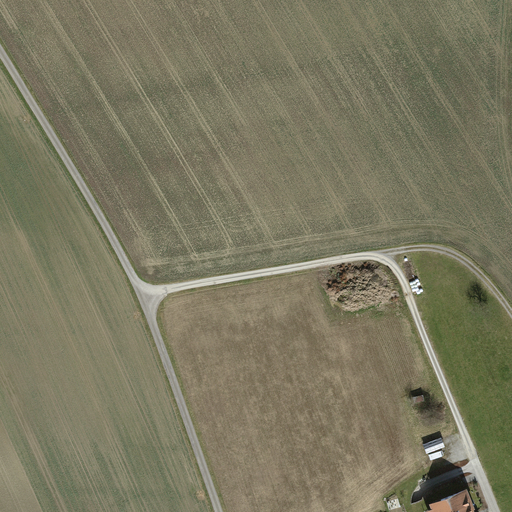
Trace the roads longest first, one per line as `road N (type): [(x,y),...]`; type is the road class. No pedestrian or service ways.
road 1 (track): [(142,292),(388,254),(494,511)]
road 2 (residential): [(0,46),(142,292),(219,511)]
road 3 (track): [(388,254),(444,250),(471,266),(511,313)]
